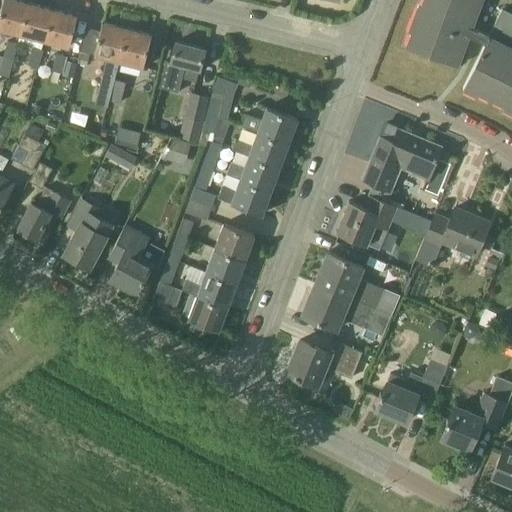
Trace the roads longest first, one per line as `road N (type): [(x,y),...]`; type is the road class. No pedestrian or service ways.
road 1 (residential): [(237,390),(367,53)]
road 2 (residential): [(237,390),(0,263)]
road 3 (residential): [(460,511),(237,390)]
road 4 (residential): [(367,53),(157,0)]
